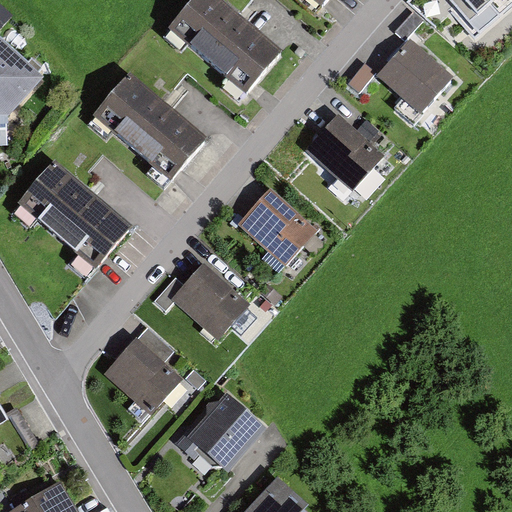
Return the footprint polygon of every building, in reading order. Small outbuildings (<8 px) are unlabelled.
[(217,0),(204,0),(174,35),(250,101),(286,59),(217,0)] [(312,0),(328,14),(340,0),(312,0)] [(411,0),(436,28),(452,15),(439,0),(411,0)] [(511,9),(511,0),(439,0),(452,15),(475,42),(511,9)] [(0,38),(0,119),(8,119),(44,80),(0,38)] [(422,122),(455,86),(410,45),(377,81),(422,122)] [(363,63),(352,88),(367,95),(378,69),(363,63)] [(135,81),(101,122),(178,187),(213,147),(135,81)] [(306,155),(353,198),(386,163),(339,120),(306,155)] [(60,168),(23,211),(102,279),(139,236),(60,168)] [(239,229),(286,273),(319,238),(272,194),(239,229)] [(212,274),(183,307),(227,344),(256,311),(212,274)] [(152,335),(114,380),(159,418),(189,382),(173,369),(181,359),(152,335)] [(0,427),(9,422),(0,406),(0,396),(1,396),(0,395),(0,427)] [(219,471),(229,480),(268,437),(226,400),(194,436),(190,432),(176,447),(194,463),(198,458),(213,472),(219,471)] [(78,511),(61,483),(12,511),(78,511)] [(310,511),(284,487),(260,511),(310,511)]
